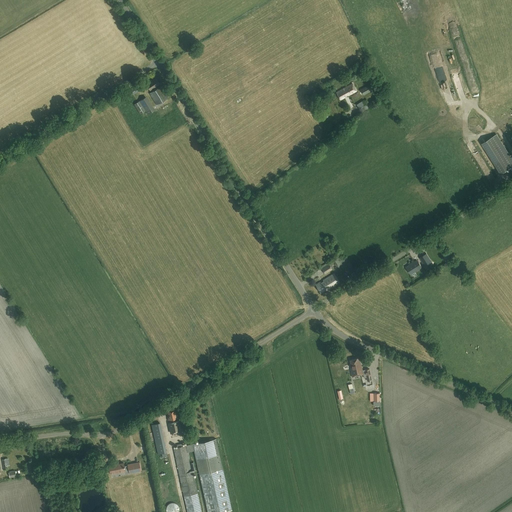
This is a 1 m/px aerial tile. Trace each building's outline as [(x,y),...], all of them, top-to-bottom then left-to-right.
[(154,90),(149,93),(156,105),(168,98),(166,94),(164,95),(163,93),(164,92),(161,86),(157,88),(156,86),(159,84),(156,78),(146,84),(150,90),(153,88),(154,90)] [(376,85),(374,82),(361,89),(363,93),(369,90),(368,89),(376,85)] [(352,84),(336,92),(340,100),(344,98),(344,97),(347,95),(348,96),(356,91),(352,84)] [(368,107),(363,100),(357,104),(362,111),(368,107)] [(140,114),(145,110),(139,101),(134,104),(140,114)] [(511,166),(511,159),(496,134),(482,143),(501,173),(511,166)] [(426,253),(420,258),(426,269),(433,264),(426,253)] [(422,267),(419,262),(417,259),(411,263),(411,265),(406,268),(410,274),(422,267)] [(329,264),(321,268),(325,273),(332,269),(329,264)] [(334,273),(316,285),(320,292),(325,289),(326,291),(340,282),(334,273)] [(350,369),(352,377),(358,376),(358,375),(359,375),(363,374),(364,378),(367,377),(367,381),(372,380),(369,369),(365,369),(365,370),(362,370),(361,365),(360,365),(360,364),(359,358),(350,360),(351,365),(350,365),(351,369),(350,369)] [(380,393),(370,393),(370,401),(380,401),(380,393)] [(167,420),(168,420),(169,423),(168,423),(170,433),(181,431),(178,417),(177,417),(176,412),(167,414),(168,419),(167,419),(167,420)] [(155,434),(158,452),(166,451),(163,432),(155,434)] [(193,444),(187,446),(187,445),(182,446),(182,444),(177,445),(178,447),(174,448),(187,511),(201,511),(197,494),(192,471),(195,471),(193,461),(190,462),(188,452),(194,450),(198,467),(197,467),(198,470),(207,511),(227,511),(232,510),(216,439),(193,444)] [(124,466),(123,463),(116,465),(115,463),(109,464),(111,473),(125,471),(125,473),(140,470),(139,462),(128,464),(128,465),(124,466)] [(167,506),(166,508),(166,510),(167,511),(177,511),(178,511),(178,509),(178,507),(177,505),(176,503),(174,503),(172,502),(170,503),(168,504),(167,506)]
